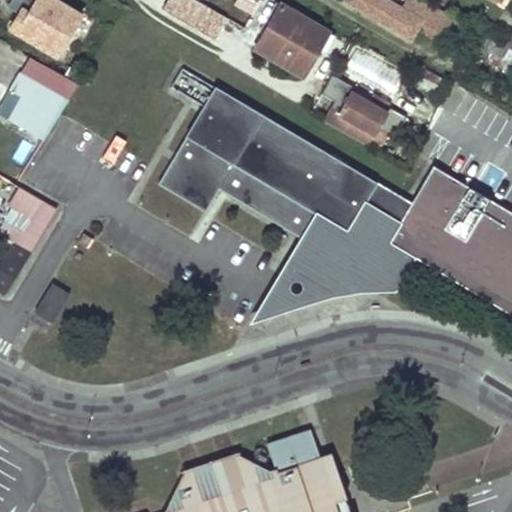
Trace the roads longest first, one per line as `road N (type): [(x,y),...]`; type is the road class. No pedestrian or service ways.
road 1 (residential): [(511,377),(462,349),(373,336),(118,408),(45,396),(0,371)]
road 2 (residential): [(0,408),(50,430),(139,433),(377,363),(453,375),(511,409)]
road 3 (unknown): [(157,0),(297,89)]
